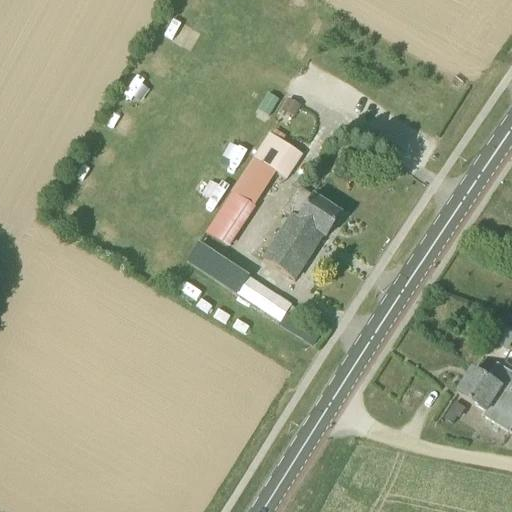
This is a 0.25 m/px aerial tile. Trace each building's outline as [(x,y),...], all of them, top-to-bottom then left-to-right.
[(170,18),(161,34),(187,49),(197,33),(170,18)] [(121,92),(137,102),(145,89),(129,79),(121,92)] [(279,102),(268,95),(258,112),(269,119),(279,102)] [(300,108),(288,101),(281,112),(294,119),(300,108)] [(274,175),(285,182),(301,157),(270,137),(254,162),(274,175)] [(226,165),(233,150),(218,143),(211,158),(226,165)] [(274,175),(254,162),(253,161),(230,199),(250,212),(274,175)] [(214,203),(223,187),(199,173),(190,189),(214,203)] [(325,240),(340,217),(298,190),(283,213),(292,218),(263,263),(293,283),(322,239),(325,240)] [(277,323),(289,304),(193,243),(181,261),(277,323)] [(511,333),(502,326),(494,338),(495,339),(510,348),(511,344),(511,333)] [(490,382),(474,371),(458,396),(499,422),(495,428),(510,437),(511,435),(511,396),(509,394),(511,390),(511,374),(500,367),(490,382)]
